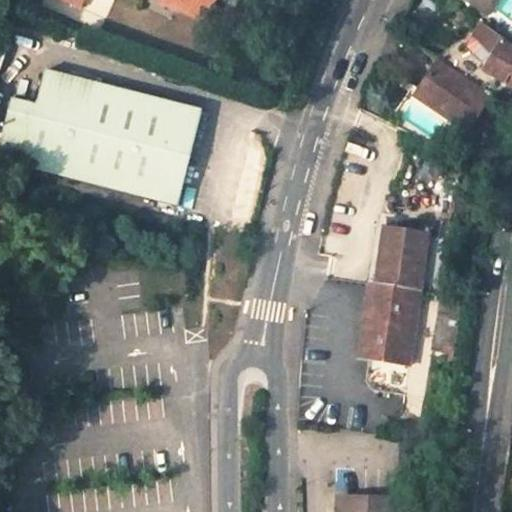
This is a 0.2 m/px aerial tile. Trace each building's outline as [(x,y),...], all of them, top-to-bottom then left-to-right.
[(182,0),(180,5),(211,18),(218,0),(182,0)] [(505,0),(466,0),(492,19),(505,0)] [(485,69),(511,84),(511,46),(503,41),(504,39),(484,24),(472,42),(493,56),(485,69)] [(439,60),(416,96),(470,131),(493,96),(439,60)] [(99,82),(50,69),(42,96),(92,109),(99,82)] [(23,165),(181,207),(196,154),(207,112),(99,82),(92,109),(42,96),(40,102),(15,95),(0,150),(25,157),(23,165)] [(368,282),(357,358),(367,360),(363,382),(370,392),(405,397),(426,233),(383,227),(375,283),(368,282)] [(409,511),(409,479),(397,479),(397,496),(338,496),(337,511),(409,511)]
